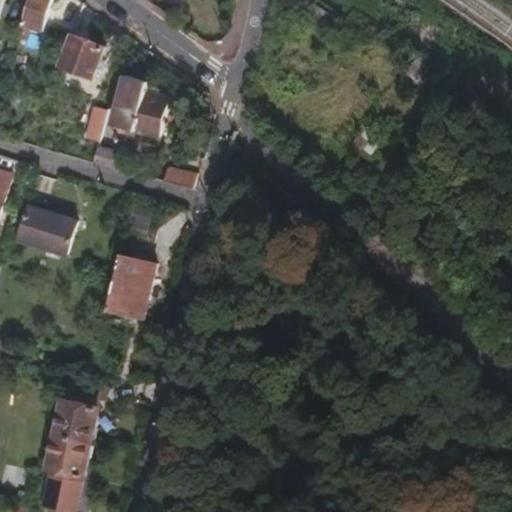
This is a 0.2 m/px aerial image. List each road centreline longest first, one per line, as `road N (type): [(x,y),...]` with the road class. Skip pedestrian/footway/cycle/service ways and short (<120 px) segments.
road 1 (residential): [(134,511),(209,202)]
road 2 (residential): [(0,146),(209,202)]
road 3 (residential): [(113,0),(234,88)]
